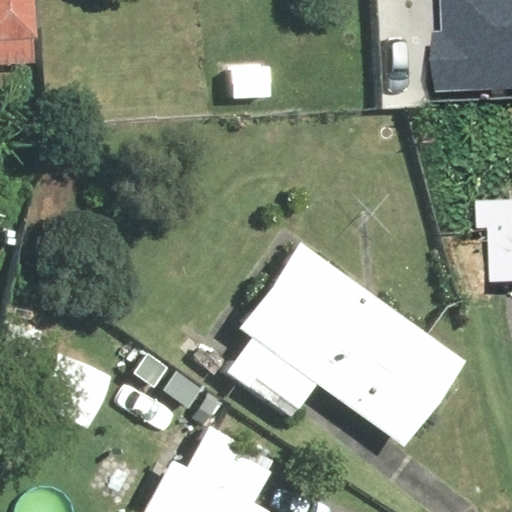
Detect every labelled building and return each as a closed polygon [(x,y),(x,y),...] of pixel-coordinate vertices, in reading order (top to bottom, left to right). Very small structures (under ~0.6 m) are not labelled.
[(20,0),(0,0),(0,64),(22,64),(20,0)] [(511,0),(493,0),(475,1),(481,114),(511,112),(511,0)] [(511,199),(485,200),(486,236),(502,235),(504,286),(511,285),(511,199)] [(455,372),(295,247),(232,327),(246,338),(219,372),(284,423),(314,385),(395,448),(455,372)] [(6,336),(0,334),(0,391),(22,397),(37,330),(9,324),(6,336)] [(183,471),(166,462),(138,511),(257,511),(249,507),(278,452),(212,417),(183,471)]
